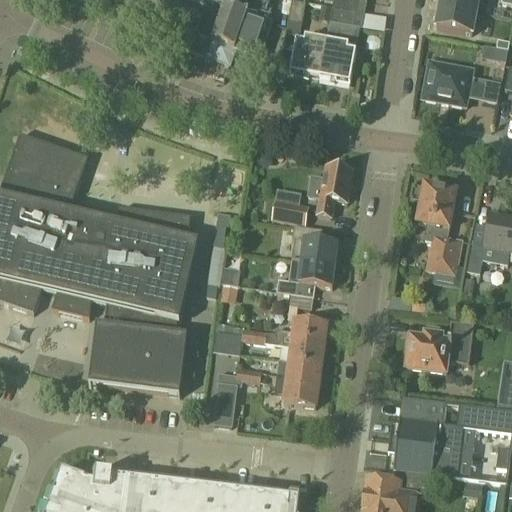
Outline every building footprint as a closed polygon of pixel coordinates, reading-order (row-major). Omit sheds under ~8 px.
[(85,0),(84,3),(122,16),(128,0),(85,0)] [(190,0),(188,6),(206,12),(198,35),(195,34),(188,54),(207,60),(207,61),(229,69),(235,53),(259,61),(271,26),(268,25),(270,17),(266,15),(271,0),(190,0)] [(335,0),(334,7),(333,15),(364,20),(367,6),(351,3),(335,0)] [(442,0),(440,11),(476,17),(479,0),(442,0)] [(511,10),(511,2),(503,0),(502,8),(511,10)] [(300,41),(306,8),(292,6),(285,39),(300,41)] [(436,33),(472,40),(476,17),(440,11),(436,33)] [(362,33),(364,20),(333,15),(331,27),(328,38),(327,45),(326,44),(319,81),(349,87),(355,54),(356,54),(361,33),(362,33)] [(318,43),(326,44),(327,45),(328,38),(319,37),(318,43)] [(319,81),(326,44),(318,43),(304,40),(304,45),(296,43),(290,76),(319,81)] [(498,45),(496,53),(508,56),(510,47),(498,45)] [(498,54),(496,66),(506,68),(508,56),(498,54)] [(429,68),(422,105),(466,113),(467,103),(471,84),(473,76),(429,68)] [(490,88),(486,107),(496,109),(500,90),(490,88)] [(87,164),(18,141),(0,195),(0,307),(34,319),(42,296),(57,299),(52,315),(90,322),(92,305),(108,308),(105,329),(100,328),(100,327),(97,327),(90,388),(93,388),(93,387),(179,397),(178,399),(181,399),(188,338),(186,337),(185,339),(176,338),(190,220),(118,212),(117,227),(106,225),(107,217),(77,211),(76,220),(68,218),(87,164)] [(327,173),(325,184),(311,182),(307,202),(320,204),(317,222),(332,225),(335,208),(348,210),(354,177),(327,173)] [(417,229),(426,231),(424,245),(432,247),(426,277),(456,282),(463,246),(448,244),(450,236),(458,198),(425,191),(425,195),(414,192),(411,206),(422,208),(417,229)] [(301,199),(277,195),(271,227),(305,233),(309,212),(299,211),(301,199)] [(218,219),(219,248),(228,248),(227,219),(218,219)] [(511,224),(492,221),(489,232),(476,229),(467,277),(479,280),(482,266),(507,271),(510,257),(511,257),(511,224)] [(295,245),(292,267),(336,273),(339,251),(322,249),(324,237),(294,233),(292,244),(295,245)] [(213,250),(208,293),(219,294),(225,251),(213,250)] [(292,302),(313,305),(314,305),(316,293),(333,295),(336,273),(292,267),(290,288),(299,289),(298,291),(293,290),(292,302)] [(221,305),(236,307),(241,274),(226,272),(221,305)] [(313,305),(292,302),(291,302),(290,312),(312,315),(313,305)] [(254,349),(292,354),(305,356),(307,346),(326,348),(328,331),(295,327),(294,337),(276,335),(275,340),(267,339),(255,337),(254,349)] [(447,380),(448,369),(470,371),(475,333),(452,330),(450,349),(442,348),(442,344),(425,342),(424,347),(412,345),(408,375),(447,380)] [(242,348),(254,349),(255,337),(243,335),(242,348)] [(242,341),(216,338),(213,357),(240,361),(242,341)] [(305,356),(292,354),(290,369),(322,374),(326,348),(307,346),(305,356)] [(511,366),(502,366),(499,410),(511,411),(511,366)] [(290,369),(288,384),(301,385),(300,396),(318,399),(322,374),(290,369)] [(236,387),(249,388),(250,376),(238,375),(237,380),(236,387)] [(262,378),(250,376),(249,388),(261,390),(262,378)] [(241,392),(242,387),(236,387),(237,380),(219,378),(217,388),(219,389),(237,391),(241,392)] [(301,385),(288,384),(284,412),(316,416),(318,399),(300,396),(301,385)] [(237,391),(219,389),(214,430),(232,432),(237,391)] [(396,478),(427,482),(507,492),(511,448),(511,420),(485,417),(404,406),(396,478)] [(367,487),(364,509),(380,511),(379,511),(420,511),(422,501),(417,501),(418,493),(426,494),(427,482),(396,478),(395,490),(367,487)] [(296,511),(127,492),(128,485),(127,484),(115,483),(94,480),(93,490),(63,479),(50,511),(296,511)]
